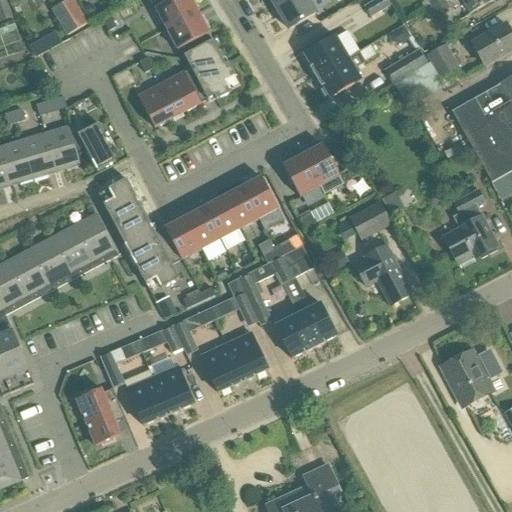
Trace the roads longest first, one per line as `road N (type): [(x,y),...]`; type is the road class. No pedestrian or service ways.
road 1 (residential): [(41,511),(511,284)]
road 2 (residential): [(94,60),(166,202),(303,131),(227,0)]
